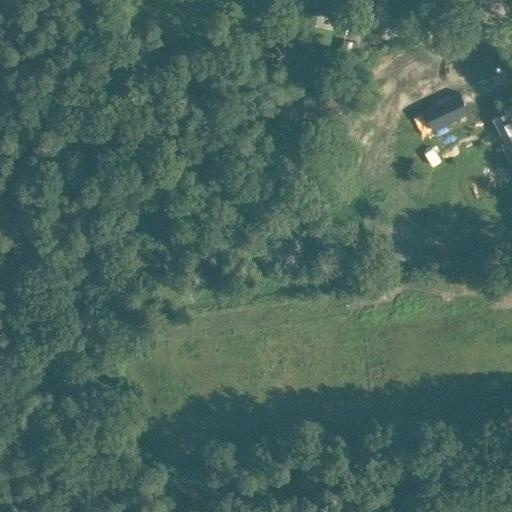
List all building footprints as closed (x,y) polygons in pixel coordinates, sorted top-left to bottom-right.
[(352,0),(329,0),(326,13),(348,18),(352,0)] [(349,18),(345,37),(380,44),(384,26),(349,18)] [(336,112),(349,95),(342,90),(328,107),(336,112)] [(434,129),(470,112),(461,92),(424,109),(434,129)] [(511,113),(502,119),(491,124),(504,152),(511,148),(511,113)] [(511,177),(503,160),(485,170),(496,189),(511,180),(511,177)]
